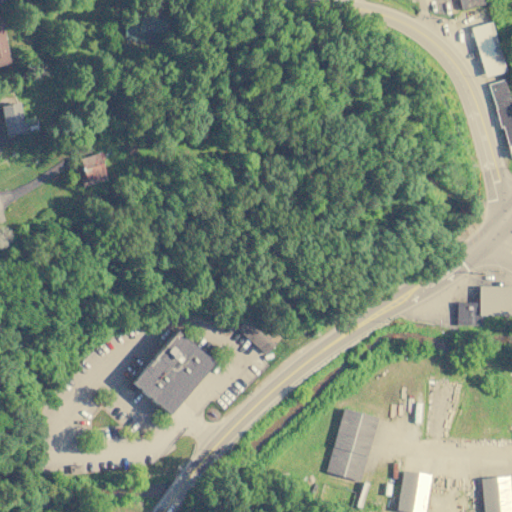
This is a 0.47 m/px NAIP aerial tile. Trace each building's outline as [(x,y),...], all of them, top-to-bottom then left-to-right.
[(482,0),(483,4),(460,9),(457,0),(482,0)] [(122,39),(163,43),(165,19),(125,14),(122,39)] [(0,19),(1,19),(11,62),(0,64),(0,19)] [(501,59),(489,21),(469,27),(481,66),(501,59)] [(502,79),(509,103),(507,103),(511,119),(511,156),(510,157),(501,127),(498,128),(492,108),(494,108),(487,84),(502,79)] [(0,110),(0,104),(18,102),(24,132),(5,135),(0,110)] [(126,144),(127,153),(136,151),(134,143),(126,144)] [(100,150),(103,160),(100,161),(105,178),(81,185),(78,176),(82,175),(76,158),(100,150)] [(477,285),(510,286),(510,315),(481,314),(476,314),(476,302),(477,285)] [(476,302),(455,301),(455,324),(481,325),(481,314),(476,314),(476,302)] [(276,341),(247,314),(235,327),(263,354),(276,341)] [(174,329),(212,361),(167,414),(129,382),(174,329)] [(341,406),(377,417),(359,480),(323,470),(341,406)] [(401,469),(429,473),(423,511),(409,511),(395,510),(401,469)] [(481,511),(478,478),(507,475),(510,511),(481,511)]
